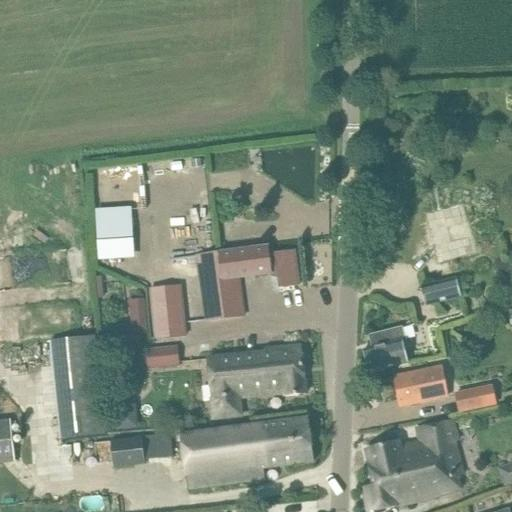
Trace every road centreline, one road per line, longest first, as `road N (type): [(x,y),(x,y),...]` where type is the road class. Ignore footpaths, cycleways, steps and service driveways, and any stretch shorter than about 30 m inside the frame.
road 1 (unclassified): [(338,511),(350,0)]
road 2 (unknown): [(339,483),(222,499),(114,502),(54,472),(0,384)]
